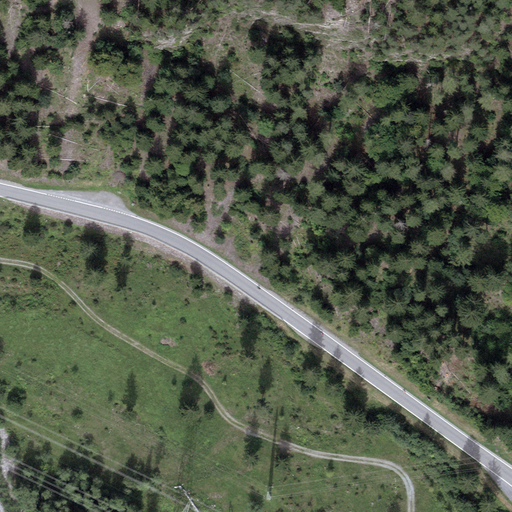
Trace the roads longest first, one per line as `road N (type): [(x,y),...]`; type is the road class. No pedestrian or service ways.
road 1 (secondary): [(0,190),(181,243),(511,476)]
road 2 (track): [(412,511),(400,469),(320,455),(234,422),(195,376),(103,324),(45,272),(0,260)]
